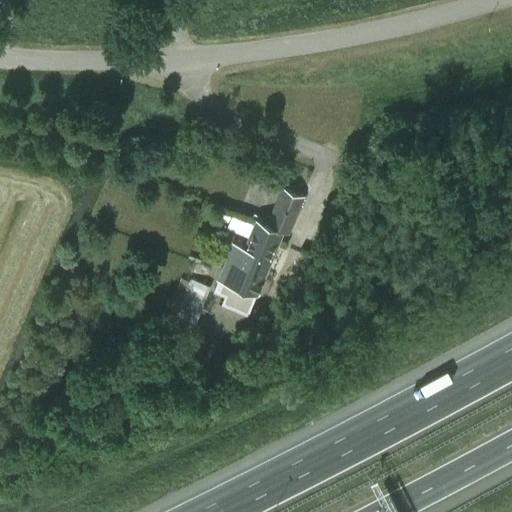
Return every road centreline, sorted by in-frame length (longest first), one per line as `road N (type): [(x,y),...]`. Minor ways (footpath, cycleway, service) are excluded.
road 1 (unclassified): [(487,0),(310,43),(176,59),(0,55)]
road 2 (motorway): [(511,359),(214,511)]
road 3 (motorway): [(386,511),(511,445)]
